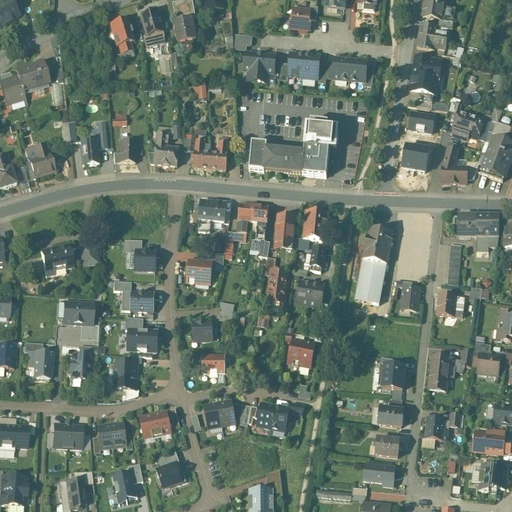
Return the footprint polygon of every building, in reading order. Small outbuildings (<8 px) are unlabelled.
[(7,0),(6,0),(0,4),(0,29),(19,17),(7,0)] [(219,0),(204,0),(209,15),(223,11),(219,0)] [(326,0),(326,8),(344,10),(344,0),(326,0)] [(445,2),(436,0),(424,0),(421,19),(442,22),(445,2)] [(186,4),(175,6),(177,13),(175,14),(177,23),(174,23),(178,44),(195,41),(192,20),(194,20),(191,2),(185,3),(186,4)] [(375,5),(362,4),(362,8),(362,11),(374,13),(375,5)] [(318,8),(310,8),(309,12),(311,12),(311,21),(317,22),(318,8)] [(309,12),(293,10),(292,19),(291,18),(290,30),(309,32),(311,21),(311,12),(309,12)] [(158,12),(141,16),(147,37),(144,38),(147,47),(157,47),(157,45),(162,45),(162,43),(163,43),(161,36),(164,35),(163,33),(164,33),(158,12)] [(231,20),(221,24),(226,40),(232,38),(231,20)] [(127,21),(110,26),(116,48),(118,47),(121,55),(132,52),(130,44),(134,42),(127,21)] [(438,28),(421,25),(416,49),(434,52),(434,50),(437,34),(438,28)] [(447,36),(437,34),(434,50),(445,51),(447,36)] [(251,37),(242,37),(241,47),(236,46),(236,52),(244,52),(245,47),(250,48),(251,37)] [(162,45),(157,45),(157,47),(158,57),(159,57),(170,56),(169,44),(162,45)] [(275,57),(245,54),(244,73),(247,73),(248,75),(248,83),(267,85),(268,77),(270,75),(274,76),(274,67),(275,58),(275,57)] [(179,55),(172,56),(173,68),(180,67),(179,55)] [(305,57),(290,55),(288,76),(288,78),(303,79),(305,57)] [(170,56),(159,57),(160,76),(173,75),(171,56),(170,56)] [(114,57),(107,57),(108,73),(115,73),(114,57)] [(320,58),(305,57),(303,79),(318,81),(318,77),(319,66),(320,58)] [(283,58),(275,58),(274,67),(282,68),(282,65),(283,58)] [(430,60),(415,58),(412,76),(426,79),(426,81),(428,82),(438,83),(441,62),(430,61),(430,60)] [(351,61),(335,59),(335,63),(333,74),(333,81),(349,82),(351,61)] [(367,63),(351,61),(349,82),(364,84),(365,84),(366,66),(367,63)] [(335,63),(327,63),(327,66),(326,73),(333,74),(335,63)] [(42,65),(16,73),(17,79),(2,84),(8,106),(25,101),(23,93),(49,85),(48,84),(44,71),(42,65)] [(289,66),(282,65),(282,68),(281,75),(288,76),(289,66)] [(61,66),(44,71),(48,84),(63,80),(61,66)] [(327,66),(319,66),(318,77),(326,77),(326,73),(327,66)] [(375,67),(366,66),(365,84),(364,84),(364,88),(371,89),(375,67)] [(426,79),(412,76),(409,93),(419,94),(432,97),(433,90),(427,89),(428,82),(426,81),(426,79)] [(502,92),(505,77),(495,76),(493,90),(502,92)] [(207,100),(207,87),(197,87),(197,100),(207,100)] [(432,97),(419,94),(417,109),(430,112),(432,97)] [(461,108),(450,104),(447,117),(457,120),(459,114),(461,108)] [(459,114),(457,120),(453,134),(477,141),(484,121),(459,114)] [(434,118),(412,115),(409,132),(431,136),(434,118)] [(126,117),(116,117),(116,121),(112,121),(112,128),(126,127),(126,117)] [(511,130),(492,123),(482,155),(487,157),(494,140),(506,144),(511,130)] [(68,124),(61,125),(64,146),(70,146),(68,124)] [(74,124),(68,124),(70,146),(77,145),(74,124)] [(303,150),(304,150),(303,157),(266,153),(264,173),(326,179),(328,152),(336,153),(338,130),(327,129),(309,127),(305,126),(303,150)] [(206,134),(197,133),(196,142),(205,143),(206,134)] [(168,136),(157,135),(156,149),(155,155),(154,167),(177,169),(179,151),(167,150),(168,136)] [(511,146),(506,144),(494,140),(487,157),(481,176),(502,184),(508,169),(511,156),(511,146)] [(96,142),(80,144),(83,168),(98,166),(96,142)] [(205,143),(196,142),(195,153),(194,153),(193,170),(209,172),(211,155),(204,154),(205,143)] [(135,145),(120,144),(119,154),(119,165),(134,166),(135,145)] [(228,145),(219,144),(218,155),(211,155),(209,172),(226,173),(228,156),(227,156),(228,145)] [(267,146),(252,144),(249,172),(264,174),(264,173),(266,153),(266,152),(267,146)] [(44,146),(34,149),(38,160),(30,163),(35,180),(54,174),(49,157),(47,157),(44,146)] [(418,149),(406,147),(402,170),(414,172),(418,149)] [(429,151),(418,149),(414,172),(425,174),(429,151)] [(459,152),(447,149),(442,169),(442,185),(466,186),(466,181),(467,170),(466,170),(454,169),(459,152)] [(7,157),(0,158),(0,190),(16,186),(7,157)] [(30,163),(23,165),(27,182),(35,180),(30,163)] [(478,164),(467,164),(466,170),(467,170),(466,181),(474,181),(479,164),(478,164)] [(225,206),(201,203),(201,208),(200,210),(201,210),(200,219),(199,223),(200,223),(199,234),(210,235),(211,224),(224,225),(225,206)] [(254,208),(240,207),(237,235),(246,236),(247,224),(252,225),(254,208)] [(268,210),(254,208),(252,225),(257,225),(256,233),(266,233),(268,210)] [(328,216),(306,214),(303,241),(311,242),(326,244),(328,216)] [(477,218),(458,218),(457,239),(477,239),(477,218)] [(499,219),(477,218),(477,239),(498,239),(499,239),(499,219)] [(294,220),(278,219),(275,251),(291,252),(294,220)] [(373,232),(369,231),(359,284),(355,302),(379,307),(384,276),(392,235),(373,232)] [(256,233),(255,242),(265,243),(266,233),(256,233)] [(7,234),(0,235),(0,236),(0,235),(0,245),(1,253),(9,252),(7,234)] [(406,238),(392,235),(384,276),(398,279),(406,238)] [(498,239),(477,239),(476,254),(488,254),(488,250),(497,250),(497,249),(498,239)] [(303,241),(299,241),(297,255),(307,255),(307,250),(310,251),(311,242),(303,241)] [(136,253),(141,253),(142,243),(124,242),(123,255),(136,256),(136,253)] [(276,261),(267,260),(270,244),(269,248),(267,260),(264,278),(270,279),(271,273),(274,273),(276,261)] [(94,246),(79,249),(83,269),(98,265),(94,246)] [(269,248),(260,246),(258,259),(267,260),(269,248)] [(461,247),(450,246),(447,286),(458,287),(461,247)] [(69,248),(40,254),(41,260),(23,264),(25,276),(44,272),(45,279),(54,278),(52,271),(64,268),(65,271),(73,269),(69,248)] [(312,252),(309,271),(321,272),(324,254),(312,252)] [(141,253),(136,253),(136,256),(135,273),(155,274),(156,254),(141,253)] [(224,256),(207,254),(206,264),(216,265),(216,267),(223,268),(224,256)] [(206,264),(189,263),(187,284),(210,287),(211,273),(216,273),(216,267),(216,265),(206,264)] [(274,273),(271,273),(270,279),(267,306),(268,309),(275,309),(277,308),(283,309),(288,275),(274,273)] [(122,293),(131,293),(131,284),(113,284),(113,293),(122,294),(122,293)] [(309,286),(300,284),(296,305),(301,306),(301,307),(308,308),(312,286),(309,285),(309,286)] [(316,286),(312,286),(308,308),(316,310),(316,308),(321,309),(324,288),(316,287),(316,286)] [(411,290),(404,289),(404,290),(402,307),(410,308),(410,312),(416,312),(417,301),(416,301),(418,290),(411,290)] [(482,290),(471,289),(469,302),(480,303),(482,290)] [(131,293),(122,293),(122,294),(121,313),(154,315),(154,294),(131,293)] [(456,298),(439,296),(437,317),(453,319),(456,298)] [(9,301),(0,300),(0,318),(8,319),(9,301)] [(96,304),(64,302),(62,325),(95,327),(96,304)] [(219,322),(232,325),(234,315),(221,313),(219,322)] [(511,320),(510,320),(511,315),(504,314),(503,319),(500,319),(498,331),(501,332),(500,342),(511,343),(511,341),(511,340),(511,320)] [(125,333),(128,333),(142,333),(143,321),(125,320),(125,333)] [(211,324),(193,325),(194,342),(202,341),(202,343),(212,343),(211,324)] [(142,333),(128,333),(127,353),(156,354),(157,334),(142,333)] [(303,337),(287,335),(285,345),(291,346),(292,342),(302,343),(303,337)] [(302,343),(292,342),(291,346),(292,346),(290,354),(291,354),(289,366),(292,367),(292,369),(298,370),(298,368),(310,370),(315,346),(302,343)] [(42,346),(24,345),(24,354),(28,355),(28,354),(42,355),(42,346)] [(488,346),(475,345),(473,359),(479,359),(480,356),(487,357),(488,346)] [(0,349),(0,370),(13,372),(15,351),(9,350),(0,349)] [(473,353),(463,352),(461,368),(471,369),(473,353)] [(250,354),(238,353),(235,369),(247,371),(250,354)] [(42,355),(28,354),(28,355),(27,370),(34,370),(34,380),(50,381),(51,367),(52,367),(52,356),(42,355)] [(487,357),(480,356),(479,359),(477,375),(497,378),(500,359),(487,357)] [(90,359),(73,358),(72,366),(70,366),(69,374),(72,374),(72,382),(89,382),(90,359)] [(225,358),(203,358),(202,358),(202,377),(209,377),(209,380),(217,380),(217,377),(225,377),(225,362),(225,358)] [(453,360),(432,358),(428,392),(430,392),(430,389),(445,390),(444,393),(446,393),(448,369),(452,369),(453,360)] [(137,366),(115,365),(114,379),(136,380),(137,366)] [(392,367),(380,366),(379,377),(384,377),(382,390),(402,392),(405,369),(392,367)] [(136,380),(114,379),(114,392),(136,393),(136,380)] [(305,394),(299,393),(298,399),(310,402),(311,395),(305,394)] [(231,405),(204,410),(208,430),(213,429),(214,431),(230,428),(229,426),(235,425),(231,405)] [(304,408),(293,405),(291,415),(302,418),(304,408)] [(289,411),(261,406),(257,427),(263,428),(263,430),(284,434),(285,430),(288,428),(289,423),(287,421),(289,411)] [(511,408),(509,409),(495,407),(493,425),(511,427),(511,408)] [(398,411),(388,410),(380,410),(378,427),(401,429),(403,412),(398,412),(398,411)] [(157,416),(148,418),(149,419),(140,421),(142,432),(141,435),(143,436),(144,441),(150,439),(151,442),(165,439),(165,436),(171,435),(170,431),(171,428),(169,426),(166,415),(158,417),(157,416)] [(460,416),(450,415),(449,428),(457,429),(457,435),(461,435),(462,424),(459,424),(460,416)] [(443,421),(427,420),(425,440),(446,443),(447,431),(442,431),(443,421)] [(15,422),(0,421),(0,453),(14,454),(14,450),(26,451),(27,437),(28,430),(15,429),(15,422)] [(71,425),(65,425),(65,428),(54,428),(53,437),(52,451),(80,452),(81,439),(82,429),(71,429),(71,425)] [(115,427),(105,428),(105,429),(96,430),(99,451),(126,448),(124,427),(115,428),(115,427)] [(505,433),(487,430),(486,435),(486,437),(501,439),(504,440),(505,433)] [(501,439),(486,437),(486,435),(476,433),(475,443),(477,443),(476,454),(502,457),(502,454),(509,455),(510,445),(509,443),(500,442),(501,439)] [(89,439),(81,439),(80,452),(90,453),(89,439)] [(395,441),(385,440),(385,441),(377,440),(375,457),(398,459),(400,442),(395,442),(395,441)] [(504,462),(486,460),(485,467),(495,469),(503,470),(504,462)] [(395,469),(365,466),(363,483),(383,485),(393,486),(395,469)] [(181,467),(162,473),(170,500),(189,495),(181,467)] [(485,467),(481,467),(480,474),(479,485),(479,486),(478,493),(488,494),(489,492),(496,493),(497,490),(504,491),(507,470),(503,470),(495,469),(485,467)] [(279,473),(266,477),(267,490),(276,490),(276,498),(282,498),(279,473)] [(30,477),(2,475),(1,507),(28,508),(30,477)] [(73,475),(74,483),(75,484),(83,483),(83,488),(92,487),(91,475),(73,475)] [(131,479),(113,484),(121,511),(139,506),(131,479)] [(74,483),(64,484),(65,485),(67,507),(68,511),(78,511),(78,509),(86,508),(85,498),(83,498),(83,494),(84,494),(83,488),(83,483),(75,484),(74,483)] [(67,507),(65,485),(58,486),(61,508),(67,507)] [(367,491),(353,490),(352,497),(366,499),(367,491)] [(264,494),(249,494),(249,492),(248,492),(248,511),(273,511),(273,492),(272,492),(264,492),(264,494)]
